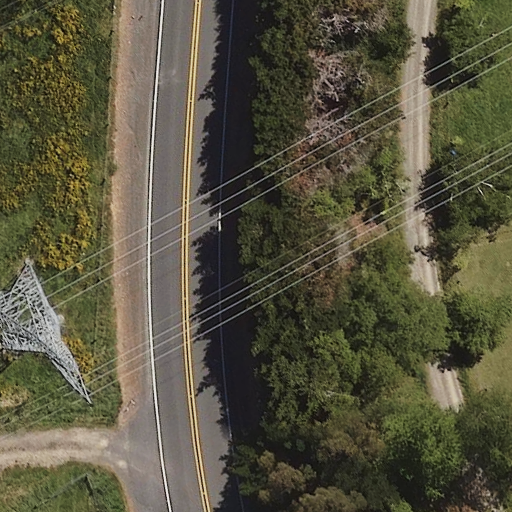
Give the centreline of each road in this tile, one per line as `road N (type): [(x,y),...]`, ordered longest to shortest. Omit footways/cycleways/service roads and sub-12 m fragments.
road 1 (unknown): [(384,0),(396,236),(477,511)]
road 2 (secondary): [(211,511),(193,397),(187,274),(197,0)]
